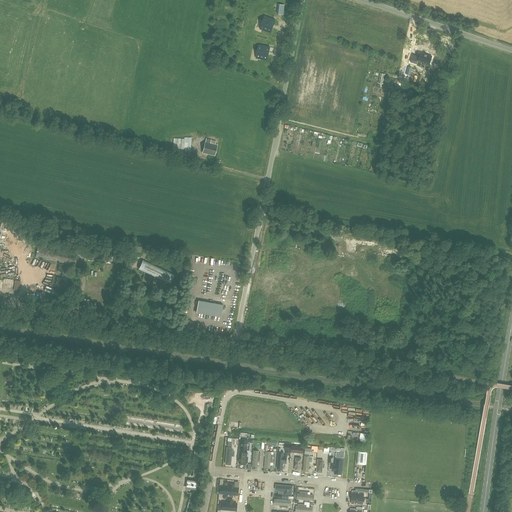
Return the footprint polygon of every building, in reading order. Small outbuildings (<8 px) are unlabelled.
[(270,32),(275,20),(265,16),(260,29),(270,32)] [(267,60),(268,52),(269,47),(270,47),(259,45),(259,46),(258,50),(257,58),(256,58),(267,60)] [(413,54),(410,62),(417,64),(418,61),(430,64),(432,56),(427,55),(427,54),(427,55),(425,54),(420,52),(419,56),(413,54)] [(197,155),(189,153),(191,148),(191,138),(184,138),(184,139),(174,138),(173,147),(175,147),(175,152),(172,152),(171,156),(191,160),(196,161),(197,155)] [(206,138),(205,142),(202,153),(214,156),(217,145),(210,143),(211,140),(206,138)] [(97,250),(82,248),(81,254),(85,255),(89,256),(89,260),(95,261),(97,250)] [(154,286),(157,280),(158,278),(170,284),(173,274),(143,260),(138,269),(141,270),(140,271),(150,275),(149,277),(147,276),(143,274),(141,280),(145,281),(144,282),(154,286)] [(198,300),(196,312),(221,317),(223,304),(198,300)] [(247,439),(240,438),(238,461),(246,462),(247,439)] [(341,449),(336,448),(331,447),(331,451),(336,451),(336,457),(344,458),(344,452),(345,449),(345,448),(341,448),(341,449)] [(365,465),(366,452),(358,451),(357,464),(365,465)] [(344,458),(336,457),(334,473),(342,474),(344,458)] [(278,493),(292,494),(293,486),(276,484),(275,490),(279,490),(278,493)] [(238,486),(220,485),(219,493),(238,495),(238,486)] [(353,490),(352,497),(363,498),(364,491),(364,489),(358,488),(358,491),(353,490)] [(237,502),(220,501),(220,509),(236,510),(237,502)]
